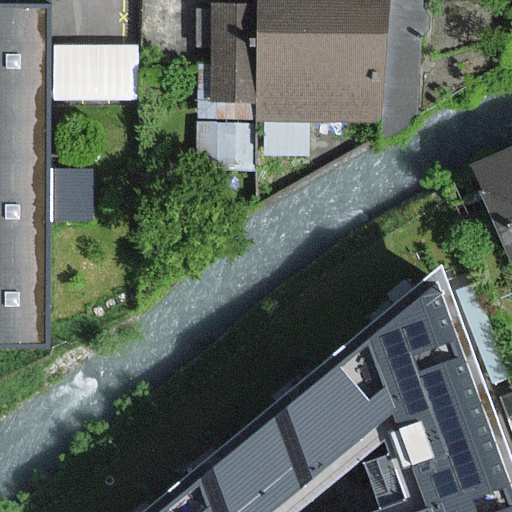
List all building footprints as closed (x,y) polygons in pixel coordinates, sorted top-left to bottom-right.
[(380,122),(383,95),(389,0),(260,0),(261,6),(258,100),(258,119),(345,121),(380,122)] [(389,0),(383,95),(380,122),(387,126),(411,128),(412,108),(418,0),(389,0)] [(212,99),(258,100),(261,6),(214,5),(212,99)] [(56,7),(0,6),(0,344),(53,345),(56,7)] [(511,148),(475,164),(511,254),(511,148)] [(511,511),(511,461),(449,291),(440,265),(139,511),(511,511)]
